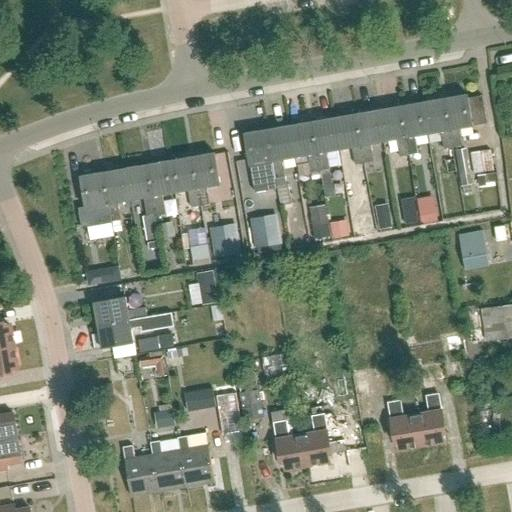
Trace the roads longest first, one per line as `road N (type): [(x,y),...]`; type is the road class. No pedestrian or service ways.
road 1 (residential): [(84,511),(42,294),(0,180)]
road 2 (unclassified): [(195,90),(477,36)]
road 3 (residential): [(270,511),(511,470)]
road 4 (unclassified): [(0,149),(195,90)]
